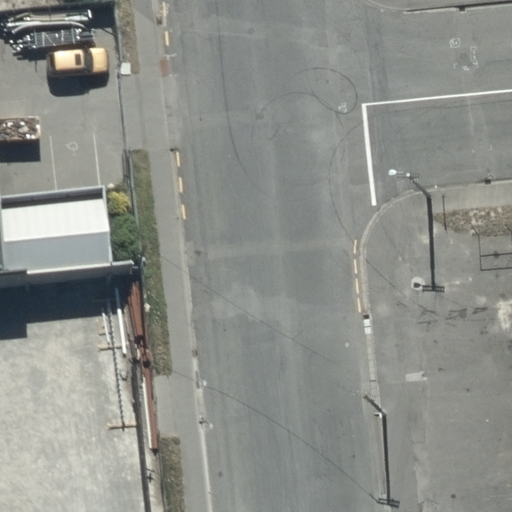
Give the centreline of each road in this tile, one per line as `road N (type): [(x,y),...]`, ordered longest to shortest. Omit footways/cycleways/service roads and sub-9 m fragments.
road 1 (unclassified): [(276,131),(311,511)]
road 2 (unclassified): [(276,131),(511,105)]
road 3 (unclassified): [(261,0),(276,131)]
